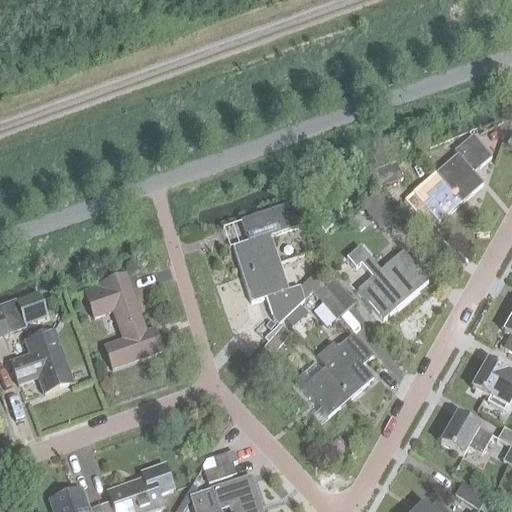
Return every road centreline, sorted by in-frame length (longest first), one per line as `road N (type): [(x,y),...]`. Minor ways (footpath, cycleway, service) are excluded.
road 1 (unclassified): [(155,185),(511,56)]
road 2 (residential): [(349,511),(511,224)]
road 3 (residential): [(0,466),(212,387)]
road 4 (residential): [(212,387),(155,185)]
road 5 (residential): [(212,387),(327,511)]
road 6 (unclassified): [(0,241),(155,185)]
